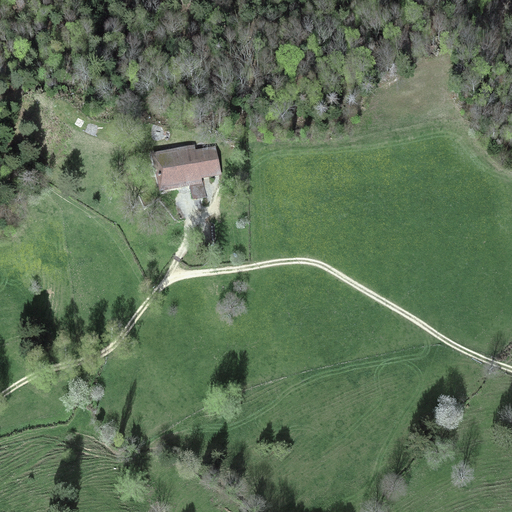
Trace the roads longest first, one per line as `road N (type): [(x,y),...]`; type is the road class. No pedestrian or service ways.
road 1 (track): [(511,371),(459,350),(316,264),(162,278),(148,294)]
road 2 (track): [(148,294),(120,340),(92,359),(34,373),(0,397)]
